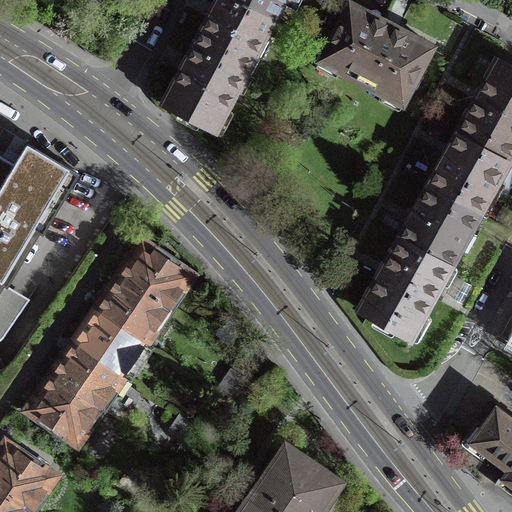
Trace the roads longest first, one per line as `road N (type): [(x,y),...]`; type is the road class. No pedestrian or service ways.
road 1 (secondary): [(166,164),(177,205),(224,251),(427,511)]
road 2 (secondary): [(402,418),(248,224),(204,179),(166,164)]
road 3 (residential): [(166,164),(0,417)]
road 4 (residential): [(511,258),(443,380),(402,418)]
road 5 (residential): [(163,0),(143,45),(97,108)]
